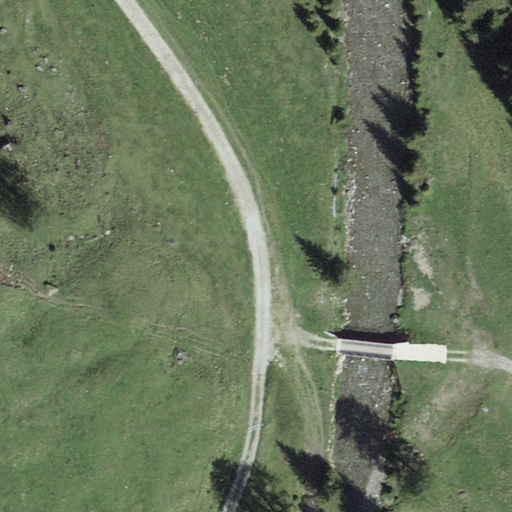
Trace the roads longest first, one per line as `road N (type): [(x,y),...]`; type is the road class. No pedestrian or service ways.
road 1 (track): [(115,0),(217,138),(251,213),(264,335)]
road 2 (track): [(509,369),(264,335)]
road 3 (track): [(264,335),(252,438),(228,511)]
road 4 (track): [(318,344),(309,511)]
